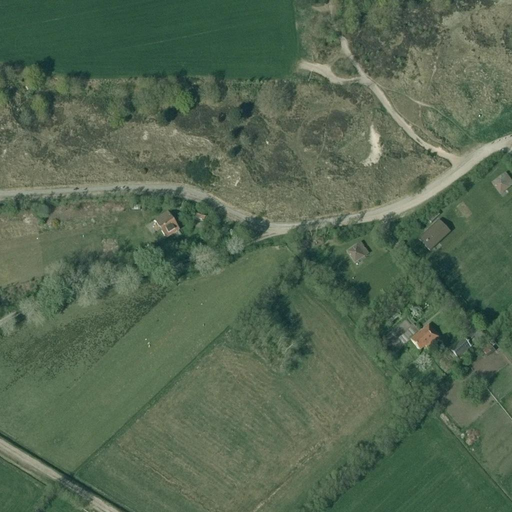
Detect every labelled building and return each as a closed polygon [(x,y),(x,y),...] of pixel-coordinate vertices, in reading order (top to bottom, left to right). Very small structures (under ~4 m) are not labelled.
[(493,186),(500,196),(511,187),(511,184),(506,176),(493,186)] [(101,216),(106,225),(116,218),(111,210),(101,216)] [(426,219),(430,224),(439,216),(435,211),(426,219)] [(166,239),(179,232),(172,220),(175,219),(173,216),(171,218),(168,213),(155,221),(166,239)] [(195,219),(206,222),(208,216),(197,213),(195,219)] [(420,239),(431,251),(451,233),(440,221),(420,239)] [(347,252),(357,265),(367,257),(358,244),(347,252)] [(411,341),(419,352),(425,347),(426,349),(439,339),(429,326),(411,341)] [(456,358),(471,345),(465,339),(464,341),(461,338),(448,349),(456,358)]
